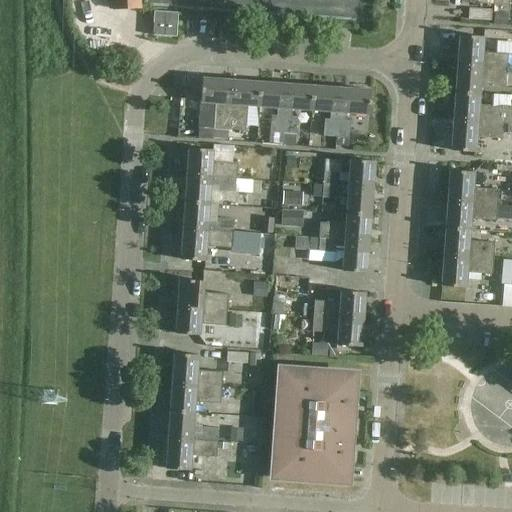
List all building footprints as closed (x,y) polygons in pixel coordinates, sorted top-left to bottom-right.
[(141,0),(112,0),(113,10),(142,8),(141,0)] [(469,20),(491,22),(492,10),(470,9),(469,20)] [(178,13),(153,11),(152,36),(176,38),(178,13)] [(460,35),(458,64),(508,68),(509,54),(511,54),(511,43),(502,42),(501,54),(483,52),(485,37),(460,35)] [(511,72),(508,72),(508,68),(458,64),(456,93),(481,95),(481,85),(511,86),(511,72)] [(227,131),(231,80),(202,78),(201,103),(216,104),(214,130),(227,131)] [(248,107),(257,107),(259,82),(231,80),(227,131),(246,132),(248,107)] [(284,134),(287,84),(259,82),(257,107),(278,109),(277,116),(272,116),(271,133),(284,134)] [(313,111),(315,86),(287,84),(284,134),(296,135),(298,117),(293,117),(293,110),(313,111)] [(340,138),(343,88),(315,86),(313,111),(331,112),(330,120),(325,119),(324,137),(340,138)] [(340,138),(350,138),(351,121),(346,121),(346,114),(370,115),(372,90),(343,88),(340,138)] [(511,107),(480,106),(481,95),(456,93),(454,121),(504,125),(504,123),(511,124),(511,121),(511,107)] [(503,140),(504,125),(454,121),(452,151),(476,152),(477,138),(503,140)] [(187,177),(237,180),(238,163),(213,161),(213,150),(189,148),(187,177)] [(324,186),(373,190),(375,161),(350,160),(349,179),(341,178),(342,173),(325,172),(324,186)] [(450,171),(448,200),(498,203),(499,190),(473,188),(475,172),(450,171)] [(237,180),(187,177),(185,205),(210,206),(211,185),(219,186),(218,191),(236,193),(237,180)] [(348,195),(346,216),(371,217),(373,190),(324,186),(323,198),(340,199),(340,194),(348,195)] [(302,192),(283,191),(282,204),(302,205),(302,192)] [(497,222),(498,203),(448,200),(446,228),(471,230),(471,220),(497,222)] [(210,206),(185,205),(183,232),(233,236),(234,232),(233,232),(234,220),(216,219),(216,224),(208,224),(210,206)] [(301,228),(303,211),(282,210),(281,227),(301,228)] [(320,239),(319,242),(369,245),(371,217),(346,216),(346,224),(320,222),(319,239),(320,239)] [(470,241),(471,230),(446,228),(444,257),(494,261),(495,243),(470,241)] [(233,236),(183,232),(181,261),(205,262),(206,247),(232,249),(233,236)] [(369,245),(319,242),(319,252),(336,253),(336,248),(344,248),(342,272),(367,274),(369,245)] [(493,275),(494,261),(444,257),(442,286),(466,288),(467,273),(493,275)] [(511,260),(504,260),(502,285),(511,285),(511,260)] [(312,293),(310,274),(276,278),(277,288),(287,287),(288,295),(312,293)] [(178,307),(228,311),(229,294),(203,293),(204,281),(180,280),(178,307)] [(314,300),(313,317),(363,320),(365,293),(341,291),(340,302),(314,300)] [(228,311),(178,307),(176,335),(200,336),(201,325),(227,327),(228,311)] [(363,320),(313,317),(312,333),(338,335),(337,346),(361,348),(363,320)] [(248,364),(249,354),(228,352),(227,363),(248,364)] [(172,382),(222,386),(223,371),(198,370),(199,355),(174,353),(172,382)] [(280,389),(275,458),(282,458),(282,468),(303,469),(303,479),(338,481),(338,474),(348,475),(355,382),(345,381),(346,374),(310,372),(310,381),(288,380),(287,389),(280,389)] [(222,386),(172,382),(170,411),(195,413),(196,402),(221,404),(222,386)] [(195,413),(170,411),(168,440),(219,443),(219,441),(218,441),(219,428),(202,427),(201,432),(194,432),(195,413)] [(219,443),(168,440),(166,469),(191,471),(192,456),(218,458),(219,443)]
